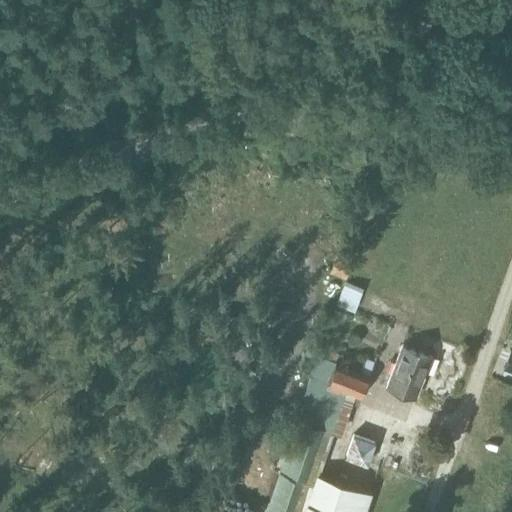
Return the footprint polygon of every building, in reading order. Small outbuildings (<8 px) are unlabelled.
[(344,276),(349,262),(335,258),(330,272),(344,276)] [(366,287),(347,280),(337,303),(357,311),(366,287)] [(401,344),(386,385),(415,396),(430,355),(401,344)] [(365,511),(373,491),(318,472),(344,397),(360,402),(374,361),(366,358),(365,360),(333,349),(330,356),(322,353),(322,351),(309,347),(301,370),(311,373),(295,418),(298,419),(265,511),(365,511)] [(354,432),(347,453),(368,460),(375,439),(354,432)]
